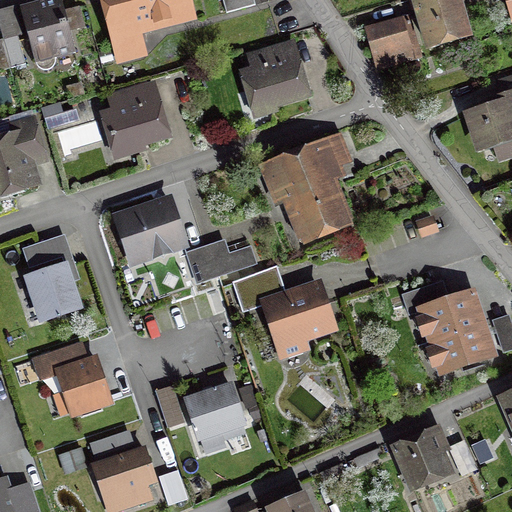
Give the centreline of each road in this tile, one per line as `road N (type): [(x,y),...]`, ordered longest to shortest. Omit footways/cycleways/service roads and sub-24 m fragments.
road 1 (residential): [(0,230),(382,103)]
road 2 (residential): [(207,511),(511,383)]
road 3 (residential): [(382,103),(511,263)]
road 4 (residential): [(313,0),(382,103)]
